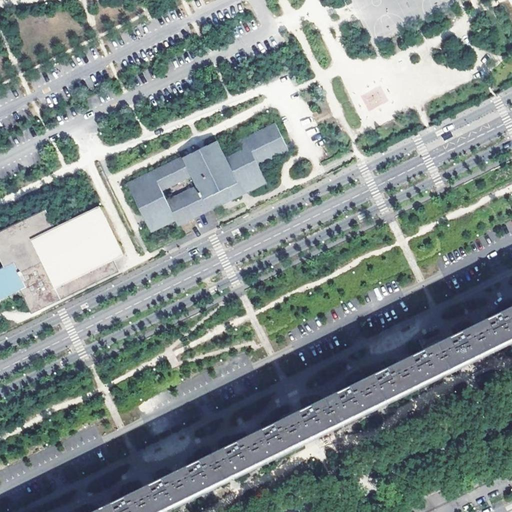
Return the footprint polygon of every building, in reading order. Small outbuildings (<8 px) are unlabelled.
[(132,183),(155,231),(178,221),(180,225),(271,182),(263,164),(292,150),(280,124),(245,141),(248,150),(229,159),(221,141),(132,183)] [(0,272),(0,301),(24,289),(35,310),(121,270),(116,259),(126,253),(104,206),(60,227),(52,209),(0,233),(0,247),(9,268),(0,272)] [(440,342),(454,369),(462,366),(511,340),(511,306),(449,338),(440,342)] [(418,387),(454,369),(440,342),(405,360),(418,387)] [(330,396),(343,424),(381,405),(367,378),(330,396)] [(311,439),(343,424),(330,396),(298,412),(216,452),(229,479),(311,439)] [(193,497),(229,479),(216,452),(179,470),(193,497)] [(426,511),(506,473),(499,460),(394,511),(426,511)] [(153,511),(142,488),(105,507),(107,511),(153,511)]
